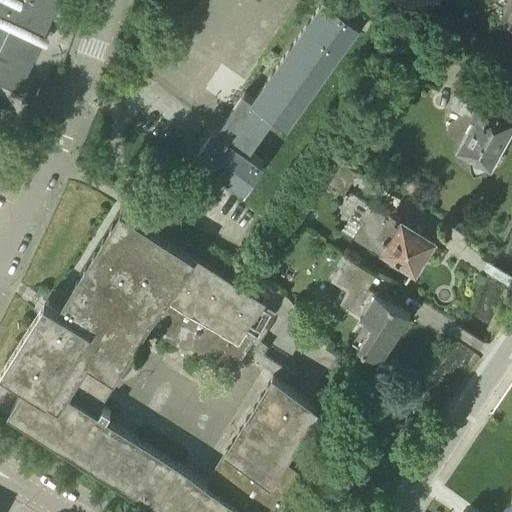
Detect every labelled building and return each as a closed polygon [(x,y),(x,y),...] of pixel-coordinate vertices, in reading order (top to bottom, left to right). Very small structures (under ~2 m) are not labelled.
[(0,0),(0,82),(17,91),(40,42),(36,40),(39,33),(42,35),(48,22),(45,20),(54,0),(0,0)] [(286,125),(354,28),(360,20),(331,0),(322,0),(254,98),(245,92),(218,129),(214,127),(196,152),(246,187),(261,165),(246,154),(272,116),(286,125)] [(497,102),(474,90),(461,83),(449,106),(462,113),(463,110),(476,117),(461,146),(474,153),(471,158),(471,168),(479,173),(482,171),(484,170),(487,168),(489,165),(491,163),(511,125),(511,111),(510,112),(509,113),(508,113),(501,110),(503,103),(504,102),(503,101),(502,101),(501,101),(500,102),(500,103),(501,103),(498,103),(496,103),(497,102)] [(344,195),(356,173),(333,160),(321,182),(344,195)] [(222,179),(214,173),(207,183),(215,189),(222,179)] [(433,239),(393,213),(392,214),(371,201),(365,209),(373,214),(360,236),(373,245),(374,243),(415,268),(425,253),(427,254),(429,254),(435,244),(434,242),(433,241),(433,239)] [(1,366),(16,376),(27,383),(11,409),(13,410),(14,408),(28,417),(26,419),(28,420),(29,418),(43,427),(42,428),(44,430),(45,428),(59,436),(58,438),(59,439),(60,438),(72,445),(71,447),(73,448),(74,446),(86,454),(85,456),(87,457),(88,455),(100,463),(99,465),(101,466),(102,464),(114,471),(113,473),(115,474),(116,473),(128,480),(127,482),(129,483),(130,482),(142,489),(141,491),(143,492),(144,490),(156,498),(155,500),(156,501),(158,499),(170,506),(169,508),(170,509),(171,508),(178,511),(272,511),(273,511),(275,511),(276,509),(274,509),(280,499),(282,500),(283,498),(281,497),(287,488),(289,488),(290,487),(289,486),(294,476),(296,477),(297,475),(296,474),(299,469),(301,469),(302,468),(284,457),(290,447),(291,448),(293,446),(291,445),(297,436),(298,436),(300,435),(298,434),(304,424),(306,425),(307,423),(306,423),(311,413),(313,414),(314,412),(313,411),(316,405),(318,406),(318,405),(299,392),(272,374),(271,376),(274,378),(270,383),(268,382),(267,384),(269,385),(263,395),(261,393),(260,396),(261,397),(256,406),(254,405),(253,407),(255,408),(249,418),(247,416),(245,418),(248,420),(242,429),(240,427),(238,429),(241,431),(235,441),(232,439),(231,441),(233,442),(230,448),(227,446),(226,449),(228,450),(222,459),(220,458),(219,460),(221,461),(216,470),(213,469),(212,471),(214,472),(210,479),(208,478),(208,479),(206,478),(204,480),(193,473),(194,471),(192,469),(190,471),(179,464),(180,462),(177,460),(176,462),(165,455),(166,453),(163,452),(162,454),(151,447),(152,444),(151,443),(149,445),(137,438),(138,435),(136,434),(135,436),(123,429),(125,427),(122,425),(121,428),(110,420),(111,418),(109,417),(107,419),(105,417),(110,409),(103,404),(102,405),(96,401),(100,396),(102,397),(104,395),(101,394),(107,385),(109,386),(111,384),(108,383),(115,373),(117,374),(118,373),(113,369),(119,360),(121,362),(123,360),(120,358),(126,349),(129,351),(130,349),(127,347),(134,336),(137,338),(138,335),(136,334),(143,322),(146,324),(148,321),(230,374),(256,333),(247,327),(258,311),(266,298),(263,296),(262,298),(251,291),(252,289),(249,288),(248,289),(237,282),(238,281),(235,279),(234,281),(223,273),(224,272),(222,270),(221,272),(209,265),(210,263),(208,261),(207,263),(195,256),(196,254),(192,252),(191,254),(182,248),(183,246),(176,242),(175,244),(165,238),(166,236),(165,235),(164,237),(151,229),(153,227),(151,226),(150,228),(138,220),(139,219),(137,217),(136,219),(124,212),(125,210),(123,209),(122,210),(121,209),(120,211),(122,212),(114,224),(112,223),(111,225),(113,226),(105,239),(103,238),(102,239),(104,241),(97,253),(95,251),(94,253),(95,254),(88,266),(86,265),(85,267),(87,268),(79,280),(77,279),(76,281),(78,282),(70,294),(69,293),(67,295),(69,296),(62,308),(60,307),(45,297),(1,366)] [(381,358),(409,314),(410,314),(411,313),(360,281),(368,270),(346,256),(332,278),(349,289),(341,301),(374,321),(359,345),(381,359),(382,358),(381,358)] [(263,354),(268,346),(260,340),(255,348),(263,354)]
